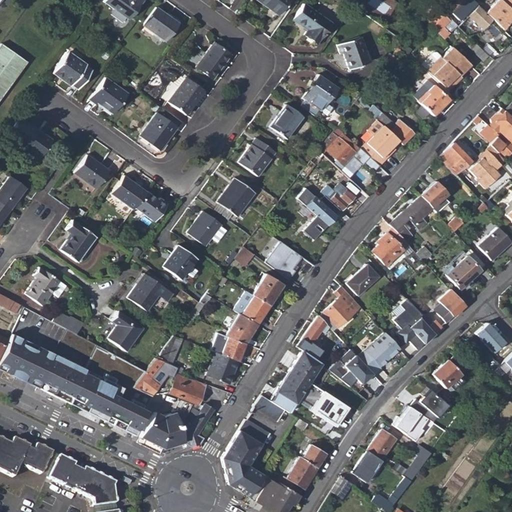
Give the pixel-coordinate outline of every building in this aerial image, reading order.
[(0,0),(0,95),(25,61),(0,43),(0,0)] [(103,0),(102,1),(127,19),(140,0),(103,0)] [(255,0),(276,15),(286,0),(255,0)] [(436,0),(434,0),(432,2),(456,25),(459,28),(464,23),(460,20),(466,14),(475,3),(472,0),(440,0),(438,2),(436,0)] [(511,0),(497,0),(486,14),(505,29),(511,21),(511,0)] [(432,2),(420,17),(425,21),(443,39),(456,25),(432,2)] [(303,3),(291,20),(306,30),(302,34),(315,43),(330,23),(303,3)] [(466,14),(468,16),(478,6),(475,3),(466,14)] [(176,23),(154,7),(141,25),(163,41),(176,23)] [(342,53),(347,69),(368,62),(359,36),(336,45),(339,54),(342,53)] [(210,78),(228,54),(212,42),(194,67),(210,78)] [(476,44),(471,50),(483,61),(488,55),(476,44)] [(432,53),(420,66),(446,92),(456,82),(454,80),(459,76),(469,65),(451,47),(441,58),(435,53),(432,53)] [(396,48),(390,56),(396,60),(402,53),(396,48)] [(65,53),(52,71),(69,85),(70,84),(76,89),(90,70),(84,65),(85,65),(79,61),(78,62),(65,53)] [(381,67),(386,72),(396,60),(390,56),(381,67)] [(336,87),(317,74),(310,83),(313,85),(308,91),(307,90),(301,98),(318,111),(325,102),(336,87)] [(103,77),(88,99),(95,104),(97,101),(103,105),(102,107),(111,114),(126,93),(103,77)] [(184,77),(166,101),(184,115),(202,91),(184,77)] [(426,79),(411,95),(429,112),(438,103),(441,105),(447,98),(426,79)] [(355,101),(366,111),(369,108),(357,98),(355,101)] [(318,111),(325,116),(331,107),(325,102),(318,111)] [(284,104),(268,126),(284,138),(300,116),(284,104)] [(369,108),(366,111),(402,144),(412,133),(398,119),(393,125),(372,105),(369,108)] [(415,111),(423,118),(428,112),(420,105),(415,111)] [(489,121),(506,137),(506,139),(507,141),(498,151),(505,158),(511,150),(511,118),(501,108),(489,121)] [(344,115),(335,127),(346,137),(348,135),(353,140),(359,133),(362,135),(367,129),(365,126),(371,119),(365,113),(363,115),(356,109),(349,118),(344,115)] [(155,112),(138,135),(158,150),(175,127),(155,112)] [(471,121),(474,124),(479,119),(476,116),(471,121)] [(19,117),(6,135),(37,158),(51,140),(19,117)] [(489,144),(497,134),(485,124),(477,133),(489,144)] [(333,130),(317,150),(322,155),(326,151),(343,166),(354,154),(359,148),(346,137),(335,127),(333,130)] [(254,138),(236,162),(256,176),(273,152),(254,138)] [(494,138),(489,144),(492,148),(498,142),(494,138)] [(450,143),(437,157),(454,175),(464,166),(468,162),(450,143)] [(354,154),(358,157),(363,152),(359,148),(354,154)] [(317,150),(305,165),(310,169),(322,155),(317,150)] [(372,154),(369,157),(379,166),(385,160),(375,150),(372,154)] [(358,157),(357,159),(364,165),(365,165),(375,174),(380,168),(379,166),(369,157),(365,154),(363,152),(358,157)] [(85,154),(72,172),(94,188),(107,170),(85,154)] [(483,155),(467,169),(475,178),(473,179),(483,190),(498,175),(493,170),(499,164),(491,156),(488,160),(483,155)] [(298,173),(303,177),(310,169),(305,165),(298,173)] [(123,175),(109,193),(131,209),(133,207),(145,191),(123,175)] [(7,176),(0,186),(0,203),(8,209),(23,187),(7,176)] [(252,193),(232,179),(216,201),(218,202),(230,211),(236,215),(252,193)] [(418,196),(430,208),(435,213),(447,202),(442,196),(445,193),(434,181),(418,196)] [(326,184),(319,192),(328,200),(329,198),(342,210),(353,196),(339,184),(333,191),(326,184)] [(316,215),(326,224),(336,214),(304,186),(296,198),(316,215)] [(145,191),(133,207),(152,221),(166,203),(158,198),(157,200),(145,191)] [(418,196),(388,224),(391,228),(404,242),(411,236),(400,225),(407,218),(418,229),(424,223),(420,218),(430,208),(418,196)] [(506,205),(500,211),(511,224),(511,196),(504,203),(506,205)] [(230,211),(218,202),(213,210),(225,219),(230,211)] [(201,211),(185,232),(204,246),(210,238),(219,226),(220,224),(201,211)] [(313,240),(326,224),(316,215),(302,230),(313,240)] [(454,215),(445,224),(452,232),(461,222),(454,215)] [(69,233),(58,249),(76,262),(94,236),(70,220),(64,229),(69,233)] [(210,238),(216,242),(225,230),(219,226),(210,238)] [(489,260),(509,242),(494,227),(475,245),(489,260)] [(376,244),(369,250),(384,266),(401,250),(407,245),(404,242),(391,228),(377,240),(378,242),(376,244)] [(264,261),(288,279),(295,270),(292,269),(302,258),(279,241),(264,261)] [(176,245),(161,266),(179,280),(180,279),(186,283),(194,271),(188,267),(195,258),(176,245)] [(401,250),(407,255),(412,250),(407,245),(401,250)] [(241,246),(232,258),(244,266),(252,255),(241,246)] [(422,261),(430,254),(422,246),(414,253),(422,261)] [(479,267),(483,264),(470,249),(466,252),(479,267)] [(430,254),(422,261),(425,264),(432,256),(430,254)] [(461,264),(447,277),(458,289),(478,270),(465,255),(458,261),(461,264)] [(444,274),(447,277),(461,264),(458,261),(444,274)] [(364,264),(344,283),(356,295),(376,276),(364,264)] [(34,278),(24,293),(41,306),(50,292),(57,296),(64,284),(58,280),(38,266),(32,276),(34,278)] [(144,311),(155,295),(164,301),(170,293),(162,287),(143,274),(136,284),(135,283),(125,297),(144,311)] [(263,274),(250,294),(267,305),(280,284),(263,274)] [(219,275),(213,282),(219,285),(224,278),(219,275)] [(337,297),(320,312),(335,328),(355,310),(359,307),(352,299),(340,285),(332,292),(337,297)] [(444,323),(463,305),(448,288),(436,299),(439,303),(433,308),(437,311),(435,313),(444,323)] [(244,291),(231,309),(236,313),(254,324),(267,305),(250,294),(244,291)] [(197,302),(187,315),(194,318),(209,296),(204,293),(197,302)] [(0,304),(15,312),(19,305),(0,294),(0,304)] [(402,331),(420,316),(405,298),(398,304),(402,310),(391,317),(402,331)] [(15,312),(19,315),(23,307),(19,305),(15,312)] [(115,324),(105,337),(125,351),(141,328),(116,310),(110,320),(115,324)] [(68,317),(58,312),(53,322),(62,327),(64,328),(75,333),(82,325),(83,323),(68,316),(68,317)] [(327,327),(332,331),(335,328),(320,312),(317,315),(324,324),(327,327)] [(225,333),(223,335),(226,336),(242,343),(254,324),(236,313),(225,333)] [(187,315),(182,321),(188,326),(194,318),(187,315)] [(316,315),(295,347),(300,350),(313,359),(320,350),(313,344),(316,339),(314,338),(319,331),(324,324),(316,315)] [(416,349),(433,333),(427,324),(420,316),(402,331),(416,349)] [(432,320),(427,324),(433,333),(439,327),(432,320)] [(319,331),(323,334),(327,327),(324,324),(319,331)] [(487,325),(475,335),(479,340),(483,345),(488,350),(496,354),(506,345),(487,325)] [(64,328),(59,339),(69,345),(75,333),(64,328)] [(372,375),(379,368),(378,366),(397,348),(382,332),(355,356),(372,375)] [(35,360),(40,348),(10,334),(8,338),(4,347),(0,354),(0,370),(8,374),(10,371),(3,368),(12,349),(35,360)] [(164,362),(170,365),(181,339),(171,335),(168,338),(160,350),(156,358),(164,362)] [(226,336),(219,354),(233,359),(235,353),(239,353),(242,343),(226,336)] [(67,403),(97,418),(120,369),(125,360),(94,344),(82,369),(67,403)] [(36,388),(52,354),(40,348),(35,360),(12,349),(3,368),(10,371),(8,374),(36,388)] [(372,375),(355,356),(350,348),(326,369),(349,386),(357,379),(362,383),(372,375)] [(300,350),(269,401),(283,409),(287,412),(295,401),(307,381),(318,363),(313,359),(300,350)] [(213,351),(203,375),(227,385),(236,360),(233,359),(219,354),(213,351)] [(511,374),(511,351),(498,365),(503,371),(506,368),(511,374)] [(52,354),(36,388),(67,403),(82,369),(52,354)] [(445,359),(429,374),(443,388),(459,373),(458,372),(465,367),(453,354),(446,360),(445,359)] [(485,355),(480,361),(491,372),(496,367),(494,365),(496,362),(489,355),(485,355)] [(138,378),(131,387),(152,396),(155,392),(151,389),(155,384),(150,380),(164,362),(156,358),(154,357),(144,370),(138,378)] [(138,378),(120,369),(97,418),(132,435),(152,396),(131,387),(138,378)] [(174,373),(167,393),(192,403),(197,405),(198,402),(204,384),(174,373)] [(419,385),(412,380),(407,387),(415,394),(411,398),(408,396),(405,402),(406,403),(405,405),(414,411),(416,408),(426,416),(431,408),(430,407),(424,403),(425,401),(431,405),(436,399),(438,401),(440,399),(437,397),(437,398),(428,392),(429,390),(421,383),(419,385)] [(346,406),(307,381),(295,401),(333,426),(346,406)] [(283,409),(259,395),(251,406),(276,421),(283,409)] [(153,411),(138,436),(163,448),(183,441),(179,427),(191,405),(175,399),(168,413),(161,415),(153,411)] [(406,427),(416,412),(414,411),(405,405),(399,401),(389,415),(406,427)] [(203,403),(202,405),(198,402),(197,405),(192,403),(191,405),(179,427),(183,441),(190,446),(198,444),(202,438),(195,434),(212,408),(203,403)] [(307,424),(296,417),(291,424),(292,425),(297,428),(302,431),(307,424)] [(268,434),(244,418),(241,423),(235,432),(233,436),(226,448),(223,452),(220,458),(221,460),(224,483),(247,496),(260,474),(245,465),(259,443),(262,444),(268,434)] [(445,432),(448,427),(434,418),(431,423),(445,432)] [(431,423),(428,427),(442,436),(445,432),(431,423)] [(381,428),(366,451),(380,460),(395,438),(381,428)] [(430,453),(436,444),(422,434),(416,442),(418,444),(430,453)] [(0,471),(12,477),(18,464),(39,474),(44,464),(50,452),(34,444),(32,448),(31,450),(26,447),(27,446),(11,438),(8,444),(0,439),(0,471)] [(309,443),(300,458),(315,467),(324,453),(309,443)] [(416,456),(402,476),(410,481),(430,453),(418,444),(411,453),(416,456)] [(366,451),(351,472),(364,482),(366,480),(374,469),(380,460),(366,451)] [(46,478),(57,455),(50,452),(44,464),(39,474),(46,478)] [(113,503),(111,486),(113,483),(57,455),(46,478),(63,485),(72,490),(91,500),(91,506),(113,503)] [(283,475),(278,483),(294,492),(298,486),(302,489),(315,467),(300,458),(297,456),(285,477),(283,475)] [(366,480),(371,484),(379,472),(374,469),(366,480)] [(260,474),(247,496),(272,511),(278,511),(279,511),(287,499),(293,502),(297,494),(294,492),(278,483),(262,472),(260,474)] [(384,511),(385,511),(410,481),(402,476),(401,475),(397,479),(400,481),(386,500),(376,492),(369,501),(384,511)] [(341,498),(351,484),(339,476),(329,490),(341,498)] [(91,506),(92,511),(109,511),(114,511),(113,503),(91,506)]
